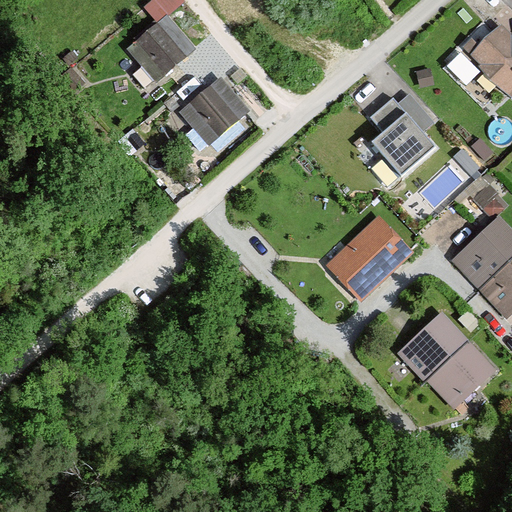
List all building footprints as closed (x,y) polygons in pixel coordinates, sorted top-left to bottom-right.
[(130,48),(155,78),(187,51),(161,21),(130,48)] [(511,37),(498,26),(467,61),(511,101),(511,37)] [(182,113),(207,143),(237,118),(211,88),(182,113)] [(373,143),(401,175),(436,145),(393,96),(371,115),(386,132),(373,143)] [(326,270),(357,301),(409,252),(378,220),(326,270)] [(451,262),(477,290),(511,255),(511,236),(497,220),(451,262)] [(511,310),(511,255),(477,290),(503,319),(511,310)] [(439,316),(400,354),(428,383),(467,345),(439,316)] [(494,372),(467,345),(428,383),(455,410),(494,372)]
